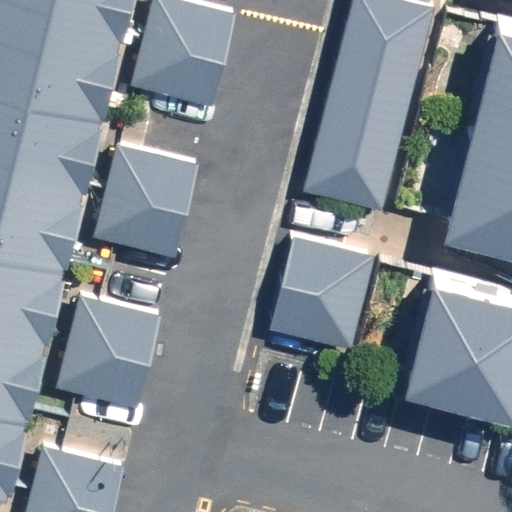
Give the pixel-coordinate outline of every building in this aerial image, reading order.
[(0,0),(0,465),(11,468),(125,0),(0,0)] [(233,0),(150,0),(133,72),(212,92),(233,0)] [(430,0),(348,0),(303,175),(380,194),(430,0)] [(511,1),(505,0),(496,0),(443,209),(511,226),(511,1)] [(196,148),(119,130),(97,223),(173,242),(196,148)] [(375,241),(294,221),(271,313),(352,333),(375,241)] [(511,273),(433,253),(405,361),(511,389),(511,273)] [(156,300),(79,282),(56,374),(133,392),(156,300)] [(100,511),(115,450),(42,432),(22,511),(100,511)] [(0,511),(5,511),(15,476),(0,472),(0,511)]
